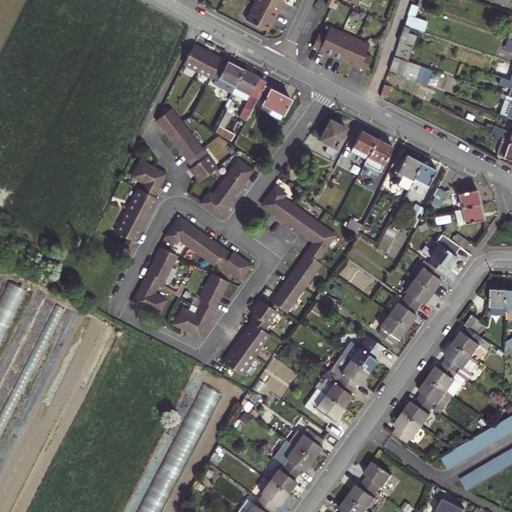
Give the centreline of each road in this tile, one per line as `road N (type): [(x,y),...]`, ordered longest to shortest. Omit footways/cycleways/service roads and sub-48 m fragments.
road 1 (residential): [(303,511),(472,274),(487,261),(511,259)]
road 2 (residential): [(230,233),(184,206),(165,210),(114,312),(202,357)]
road 3 (residential): [(511,183),(328,89)]
road 4 (residential): [(328,89),(230,233)]
road 5 (residential): [(202,357),(268,262),(230,233)]
road 6 (residential): [(280,63),(161,0)]
